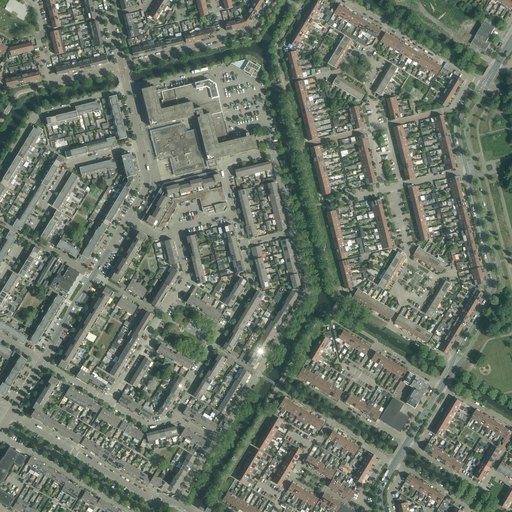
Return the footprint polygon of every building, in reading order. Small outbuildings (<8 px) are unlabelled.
[(406,0),(404,3),(460,37),(465,28),(419,0),(406,0)] [(504,0),(502,4),(500,7),(505,10),(506,7),(510,0),(504,0)] [(158,2),(156,5),(154,4),(153,5),(155,7),(155,6),(162,10),(165,5),(158,1),(158,2)] [(260,6),(253,2),(251,1),(248,6),(257,11),(260,6)] [(206,5),(208,4),(208,2),(205,3),(205,4),(198,5),(199,11),(207,9),(206,8),(206,5)] [(322,7),(314,2),(311,6),(319,11),(322,7)] [(339,5),(334,13),(339,16),(344,8),(339,5)] [(153,10),(151,8),(150,10),(152,12),(152,11),(159,15),(162,10),(155,6),(155,7),(153,10)] [(257,11),(248,6),(245,11),(247,12),(254,16),(257,11)] [(319,11),(311,6),(308,11),(317,16),(319,11)] [(207,10),(210,10),(209,8),(206,8),(207,9),(199,11),(201,17),(208,15),(207,10)] [(342,18),(343,19),(348,11),(344,8),(339,16),(342,18)] [(152,12),(150,15),(148,13),(146,14),(147,18),(149,17),(149,16),(156,20),(159,15),(152,11),(152,12)] [(317,16),(308,11),(306,15),(314,20),(313,21),(315,23),(316,21),(314,19),(317,16)] [(343,22),(343,21),(347,24),(353,14),(348,11),(343,19),(342,18),(341,20),(343,22)] [(86,20),(96,18),(95,12),(87,14),(85,15),(86,20)] [(247,12),(243,19),(248,26),(254,16),(247,12)] [(350,26),(352,24),(353,25),(358,16),(353,14),(347,24),(346,25),(350,27),(350,26)] [(314,20),(306,15),(303,20),(311,25),(313,21),(314,20)] [(352,27),(354,25),(357,27),(362,19),(358,16),(353,25),(352,24),(350,26),(352,27)] [(471,44),(477,47),(485,52),(490,43),(491,44),(496,35),(492,33),(497,25),(486,18),(471,44)] [(236,21),(238,28),(248,26),(243,19),(236,21)] [(361,30),(362,30),(367,22),(362,19),(357,27),(361,30)] [(53,28),(63,26),(62,20),(59,21),(52,23),(53,28)] [(311,25),(303,20),(300,25),(308,30),(308,31),(310,32),(311,30),(309,29),(311,25)] [(362,33),(361,33),(365,36),(367,33),(371,25),(367,22),(362,30),(361,30),(360,32),(362,33)] [(308,30),(300,25),(297,29),(305,34),(308,31),(308,30)] [(376,28),(371,25),(367,33),(370,35),(371,36),(376,28)] [(214,26),(206,28),(206,30),(207,30),(208,38),(214,36),(213,33),(216,32),(214,26)] [(371,38),(372,36),(376,39),(381,31),(376,28),(371,36),(370,35),(369,37),(371,38)] [(305,34),(297,29),(294,34),(303,39),(302,40),(304,41),(305,39),(303,38),(305,34)] [(61,30),(50,33),(52,38),(62,36),(61,30)] [(184,34),(186,43),(192,42),(190,32),(184,34)] [(380,41),(384,44),(385,44),(390,36),(385,33),(380,41)] [(303,39),(294,34),(292,39),(300,44),(302,40),(303,39)] [(353,41),(344,36),(341,41),(350,46),(353,41)] [(390,47),(395,39),(390,36),(385,44),(384,44),(383,46),(385,47),(386,45),(390,47)] [(93,46),(102,44),(101,38),(93,40),(91,40),(93,46)] [(289,44),(292,46),(291,49),(293,49),(294,47),(297,48),(300,44),(292,39),(289,44)] [(394,50),(399,42),(395,39),(390,47),(393,49),(394,50)] [(63,41),(53,44),(54,49),(65,47),(63,41)] [(339,45),(347,50),(350,46),(341,41),(339,45)] [(399,53),(404,44),(399,42),(394,50),(393,49),(392,51),(394,53),(395,50),(399,53)] [(404,55),(409,47),(404,44),(399,53),(403,55),(404,55)] [(336,50),(344,55),(347,50),(339,45),(336,50)] [(9,48),(11,54),(9,54),(10,59),(18,57),(17,54),(15,47),(9,48)] [(56,55),(66,53),(65,47),(54,49),(56,55)] [(408,58),(413,50),(409,47),(404,55),(403,55),(401,57),(403,58),(405,56),(408,58)] [(291,49),(291,52),(288,53),(287,53),(288,59),(298,56),(296,51),(294,52),(293,49),(291,49)] [(344,55),(336,50),(333,54),(341,59),(344,55)] [(413,61),(418,53),(413,50),(408,58),(412,61),(413,61)] [(418,64),(423,56),(418,53),(413,61),(412,61),(411,63),(413,64),(414,62),(418,64)] [(341,59),(333,54),(330,59),(338,64),(341,59)] [(422,67),(427,58),(423,56),(418,64),(421,66),(422,67)] [(427,69),(432,61),(427,58),(422,67),(421,66),(420,68),(422,69),(423,67),(427,69)] [(327,64),(336,69),(338,64),(330,59),(327,64)] [(261,66),(256,64),(256,66),(254,65),(254,64),(250,62),(246,60),(231,63),(246,72),(248,73),(248,74),(249,74),(251,75),(251,76),(255,78),(257,75),(261,66)] [(431,72),(436,64),(432,61),(427,69),(430,72),(431,72)] [(398,68),(389,63),(386,68),(395,73),(398,68)] [(432,73),(436,75),(441,67),(436,64),(431,72),(430,72),(429,74),(431,75),(432,73)] [(384,72),(392,77),(395,73),(386,68),(384,72)] [(381,77),(389,82),(392,77),(384,72),(381,77)] [(454,74),(451,78),(451,79),(459,84),(462,79),(454,74)] [(337,76),(332,84),(337,87),(342,79),(337,76)] [(389,82),(381,77),(378,82),(386,87),(389,82)] [(448,84),(456,89),(459,84),(451,79),(451,78),(449,77),(448,79),(450,80),(448,84)] [(6,84),(7,87),(13,86),(11,78),(5,80),(6,81),(3,81),(3,85),(6,84)] [(342,90),(347,81),(342,79),(337,87),(342,90)] [(225,125),(222,112),(220,103),(215,84),(208,80),(174,89),(162,92),(164,100),(162,101),(163,104),(160,104),(159,102),(161,102),(160,100),(159,100),(157,94),(160,93),(160,92),(160,91),(159,90),(159,89),(156,90),(155,86),(141,89),(143,94),(150,126),(151,126),(155,125),(155,124),(156,124),(160,124),(161,122),(162,122),(163,123),(163,122),(164,121),(168,120),(169,121),(175,120),(178,119),(183,118),(196,115),(197,115),(198,118),(201,130),(225,125)] [(346,92),(351,84),(347,81),(342,90),(346,92)] [(386,87),(378,82),(375,86),(383,91),(386,87)] [(351,84),(346,92),(351,95),(356,87),(351,84)] [(445,89),(453,93),(456,89),(448,84),(446,88),(445,89)] [(372,91),(380,96),(381,96),(382,97),(385,93),(383,92),(383,91),(375,86),(372,91)] [(442,93),(451,98),(453,93),(445,89),(446,88),(444,86),(442,88),(445,90),(442,93)] [(356,87),(351,95),(356,98),(361,90),(356,87)] [(360,101),(365,93),(361,90),(356,98),(360,101)] [(440,98),(448,103),(451,98),(442,93),(440,97),(440,98)] [(118,140),(127,138),(116,96),(107,98),(118,140)] [(439,99),(437,103),(445,108),(448,103),(440,98),(440,97),(438,96),(437,98),(439,99)] [(99,111),(102,110),(99,101),(98,101),(98,100),(94,101),(95,102),(91,103),(93,112),(95,111),(96,113),(99,112),(99,111)] [(347,120),(350,119),(360,117),(358,112),(349,114),(349,113),(346,114),(347,116),(346,116),(347,120)] [(181,127),(181,125),(176,127),(175,127),(173,128),(171,128),(164,130),(163,131),(160,131),(159,131),(154,132),(153,135),(154,141),(154,142),(156,148),(157,154),(159,159),(160,160),(171,157),(173,163),(172,163),(173,163),(176,176),(204,169),(202,161),(201,160),(200,157),(200,156),(199,155),(199,153),(199,151),(199,150),(199,149),(198,150),(197,148),(196,147),(197,146),(197,145),(198,145),(197,144),(197,141),(196,141),(196,138),(195,138),(194,132),(185,134),(183,127),(182,127),(181,127)] [(40,135),(41,136),(43,134),(42,133),(43,130),(35,126),(35,127),(34,126),(32,129),(33,130),(31,133),(39,137),(40,135)] [(228,137),(226,127),(202,133),(204,144),(205,144),(205,145),(205,146),(206,149),(207,157),(209,157),(209,160),(208,161),(210,167),(216,166),(215,160),(257,149),(254,135),(252,136),(252,134),(250,135),(250,136),(249,136),(248,134),(249,134),(248,133),(246,134),(246,135),(246,137),(223,143),(223,140),(226,139),(225,137),(228,137)] [(28,137),(36,142),(39,137),(31,133),(28,137)] [(116,146),(117,146),(115,137),(112,138),(112,136),(108,137),(109,139),(107,139),(109,148),(112,147),(113,148),(116,147),(116,146)] [(25,142),(33,147),(36,142),(28,137),(25,142)] [(23,147),(30,151),(33,147),(25,142),(23,147)] [(20,151),(27,156),(30,151),(23,147),(20,151)] [(17,156),(25,161),(27,156),(20,151),(17,156)] [(63,162),(62,162),(64,159),(54,153),(51,157),(53,159),(62,164),(63,162)] [(136,176),(136,175),(136,172),(137,172),(136,169),(135,170),(133,160),(134,159),(133,157),(132,157),(131,154),(122,156),(127,177),(136,175),(136,176)] [(25,161),(17,156),(15,159),(15,158),(13,160),(22,165),(24,166),(26,162),(25,161)] [(114,159),(113,160),(113,158),(109,159),(110,161),(106,162),(108,170),(110,170),(111,171),(114,171),(114,169),(116,168),(114,159)] [(60,166),(61,166),(62,164),(53,159),(51,164),(58,168),(60,166)] [(12,162),(13,163),(11,165),(19,170),(22,165),(13,160),(12,162)] [(272,170),(270,162),(264,163),(266,172),(272,170)] [(57,171),(58,168),(51,164),(48,168),(56,173),(57,171)] [(10,168),(9,167),(8,169),(16,174),(19,170),(11,165),(10,168)] [(247,167),(249,178),(255,177),(254,175),(252,166),(247,167)] [(241,169),(243,178),(244,180),(249,179),(249,178),(247,167),(241,169)] [(54,175),(55,175),(56,173),(48,168),(45,173),(53,178),(54,175)] [(7,171),(7,172),(6,174),(13,179),(16,174),(8,169),(7,171)] [(235,170),(237,179),(243,178),(241,169),(235,170)] [(153,225),(156,227),(159,229),(161,230),(165,233),(167,229),(164,228),(168,222),(170,224),(172,220),(170,219),(173,214),(175,215),(178,212),(175,210),(177,206),(177,204),(181,203),(181,206),(185,205),(185,202),(192,200),(193,203),(197,202),(196,199),(200,198),(203,212),(208,216),(208,215),(213,214),(214,214),(218,213),(219,213),(224,212),(227,206),(226,203),(225,198),(224,194),(223,190),(222,186),(221,182),(219,172),(164,185),(143,221),(152,227),(153,225)] [(52,181),(51,180),(53,178),(45,173),(42,178),(51,183),(52,181)] [(80,178),(72,173),(69,178),(77,183),(80,178)] [(4,177),(3,177),(2,179),(11,184),(13,179),(6,174),(4,177)] [(127,177),(124,178),(123,179),(133,185),(137,179),(136,176),(136,175),(127,177)] [(49,184),(49,185),(51,183),(42,178),(39,182),(47,187),(49,184)] [(67,183),(74,187),(77,183),(69,178),(67,183)] [(1,181),(2,181),(0,184),(8,188),(11,184),(2,179),(1,181)] [(122,181),(124,182),(123,185),(130,190),(133,185),(123,179),(122,181)] [(47,187),(39,182),(37,187),(44,191),(47,187)] [(276,184),(275,184),(275,182),(267,184),(269,190),(277,188),(276,184)] [(64,187),(71,192),(74,187),(67,183),(64,187)] [(129,193),(129,192),(130,190),(123,185),(120,190),(128,195),(129,193)] [(44,191),(37,187),(34,191),(42,196),(44,191)] [(71,192),(64,187),(61,192),(69,197),(71,192)] [(245,189),(237,191),(238,193),(237,194),(238,198),(247,195),(245,189)] [(126,196),(127,197),(128,195),(120,190),(117,194),(125,199),(126,196)] [(42,196),(34,191),(31,196),(39,201),(42,196)] [(69,197),(61,192),(58,197),(66,201),(69,197)] [(279,193),(278,194),(270,196),(269,196),(271,202),(280,200),(279,193)] [(124,202),(123,202),(125,199),(117,194),(116,195),(114,199),(123,204),(124,202)] [(28,201),(36,205),(39,201),(31,196),(28,201)] [(66,201),(58,197),(55,201),(63,206),(66,201)] [(452,206),(455,205),(464,203),(463,197),(453,200),(453,199),(451,199),(451,201),(451,202),(452,206)] [(22,199),(21,202),(25,204),(26,204),(25,205),(33,210),(36,205),(28,201),(27,203),(26,203),(27,202),(22,199)] [(121,205),(121,206),(123,204),(114,199),(111,204),(119,208),(121,205)] [(272,208),(282,205),(280,200),(271,202),(272,208)] [(52,206),(60,211),(63,206),(55,201),(52,206)] [(118,211),(117,211),(119,208),(111,204),(109,208),(117,213),(118,211)] [(23,210),(30,215),(33,210),(25,205),(23,210)] [(274,214),(283,211),(282,205),(272,208),(274,214)] [(115,215),(116,215),(117,213),(109,208),(106,213),(113,217),(115,215)] [(336,210),(326,213),(328,218),(337,216),(340,215),(338,208),(335,209),(336,210)] [(30,215),(23,210),(20,215),(28,219),(30,215)] [(65,215),(57,210),(55,213),(53,215),(62,220),(65,215)] [(283,211),(274,214),(275,219),(284,217),(283,211)] [(113,220),(112,220),(113,217),(106,213),(103,217),(111,222),(113,220)] [(17,219),(25,224),(28,219),(20,215),(17,219)] [(52,217),(53,217),(51,220),(59,224),(62,220),(53,215),(52,217)] [(109,224),(110,224),(111,222),(103,217),(100,222),(108,227),(109,224)] [(284,217),(275,219),(276,225),(286,223),(284,217)] [(16,221),(14,220),(13,223),(14,224),(13,227),(20,231),(21,230),(22,231),(24,228),(23,227),(25,224),(17,219),(16,221)] [(50,222),(49,222),(48,224),(56,229),(59,224),(51,220),(50,222)] [(105,232),(106,232),(107,230),(106,229),(108,227),(100,222),(97,226),(97,227),(105,231),(105,232)] [(278,231),(287,229),(286,223),(276,225),(278,231)] [(47,226),(46,229),(53,234),(56,229),(48,224),(47,226)] [(246,226),(245,226),(247,232),(256,230),(255,224),(254,224),(254,225),(246,226)] [(232,227),(232,225),(224,227),(225,230),(221,231),(222,234),(225,233),(234,231),(233,227),(232,227)] [(97,226),(80,254),(88,259),(105,232),(105,231),(97,227),(97,226)] [(44,232),(43,231),(42,233),(51,238),(53,234),(46,229),(44,232)] [(248,239),(258,236),(256,230),(247,232),(248,239)] [(16,240),(18,237),(17,237),(18,236),(10,231),(8,233),(7,232),(5,235),(7,236),(6,238),(13,243),(15,240),(16,240)] [(432,234),(434,234),(434,231),(431,232),(432,234),(429,235),(429,234),(420,236),(421,241),(433,238),(432,234)] [(147,237),(139,232),(136,237),(133,241),(126,254),(125,254),(123,258),(116,270),(116,269),(114,273),(114,274),(111,279),(119,284),(120,282),(132,263),(130,262),(133,257),(135,258),(141,247),(140,246),(143,242),(144,243),(147,237)] [(41,235),(42,235),(40,238),(48,243),(51,238),(42,233),(41,235)] [(202,259),(196,237),(196,235),(186,237),(188,243),(190,255),(191,255),(192,261),(200,259),(202,259)] [(3,243),(10,247),(13,243),(6,238),(3,243)] [(80,250),(62,238),(57,246),(76,258),(80,250)] [(290,238),(280,241),(282,247),(291,245),(290,238)] [(346,242),(349,242),(348,240),(346,240),(346,243),(344,243),(343,242),(334,244),(335,250),(345,247),(348,247),(346,242)] [(10,247),(3,243),(0,247),(8,252),(10,247)] [(283,253),(293,250),(291,245),(282,247),(283,253)] [(43,251),(35,246),(34,249),(33,249),(32,251),(40,256),(43,251)] [(260,246),(251,248),(252,254),(262,252),(260,246)] [(418,247),(413,256),(418,258),(423,250),(418,247)] [(285,259),(294,256),(293,250),(283,253),(285,259)] [(422,261),(427,253),(423,250),(418,258),(422,261)] [(30,252),(31,253),(30,256),(37,260),(40,256),(32,251),(30,252)] [(254,260),(255,260),(254,260),(262,258),(263,258),(262,252),(252,254),(254,260)] [(406,257),(398,252),(395,257),(403,262),(406,257)] [(427,264),(432,256),(427,253),(422,261),(427,264)] [(28,258),(27,258),(26,260),(34,265),(37,260),(30,256),(28,258)] [(51,256),(36,282),(46,288),(48,285),(63,295),(65,292),(67,294),(80,273),(69,267),(69,268),(67,267),(67,269),(55,262),(57,259),(51,256)] [(294,256),(285,259),(286,264),(296,262),(294,256)] [(432,256),(427,264),(432,267),(436,259),(432,256)] [(170,265),(178,263),(177,261),(178,261),(177,257),(169,259),(170,265)] [(392,262),(400,267),(403,262),(395,257),(392,262)] [(436,259),(432,267),(436,270),(441,261),(436,259)] [(25,262),(26,262),(24,265),(32,269),(34,265),(26,260),(25,262)] [(441,273),(444,268),(446,267),(447,265),(441,261),(436,270),(441,273)] [(296,262),(286,264),(287,270),(297,268),(296,262)] [(389,266),(397,271),(400,267),(392,262),(389,266)] [(22,267),(20,269),(29,274),(32,269),(24,265),(22,267)] [(235,274),(243,272),(243,270),(244,269),(243,266),(234,268),(235,274)] [(397,271),(389,266),(386,271),(395,276),(397,271)] [(180,272),(173,268),(170,273),(177,278),(180,272)] [(289,276),(290,276),(298,274),(297,268),(287,270),(289,276)] [(19,271),(20,271),(18,274),(26,279),(29,274),(20,269),(19,271)] [(395,276),(386,271),(384,276),(392,281),(395,276)] [(21,277),(13,273),(10,277),(18,282),(21,277)] [(176,280),(176,279),(177,278),(170,273),(167,278),(174,283),(176,280)] [(196,282),(197,282),(198,284),(206,282),(204,276),(195,278),(196,282)] [(392,281),(384,276),(381,280),(389,285),(392,281)] [(7,282),(15,287),(18,282),(10,277),(7,282)] [(246,281),(239,277),(236,282),(243,287),(246,281)] [(172,286),(172,287),(174,283),(167,278),(164,283),(164,284),(170,288),(172,286)] [(475,286),(477,285),(478,288),(480,289),(479,285),(484,284),(483,278),(473,280),(475,286)] [(132,280),(127,289),(132,292),(137,283),(132,280)] [(293,288),(300,286),(300,284),(301,283),(300,280),(291,282),(293,288)] [(378,285),(386,290),(389,285),(381,280),(378,285)] [(451,284),(447,282),(443,280),(440,284),(448,289),(451,284)] [(352,287),(354,287),(353,281),(344,283),(345,289),(349,288),(350,291),(352,291),(353,290),(352,289),(352,287)] [(5,287),(12,291),(15,287),(7,282),(5,287)] [(243,289),(242,288),(243,287),(236,282),(233,288),(241,292),(243,289)] [(137,283),(132,292),(137,295),(142,287),(137,283)] [(162,283),(151,302),(150,304),(158,309),(161,303),(168,293),(167,293),(170,288),(164,284),(164,283),(162,283)] [(437,289),(445,294),(448,289),(440,284),(437,289)] [(2,291),(10,296),(12,291),(5,287),(2,291)] [(101,313),(113,294),(114,292),(106,287),(102,293),(100,297),(92,309),(90,313),(84,324),(83,324),(81,328),(74,339),(72,343),(64,356),(61,360),(62,360),(58,365),(67,370),(70,365),(69,364),(71,359),(73,360),(79,349),(78,348),(81,344),(82,345),(89,334),(87,333),(90,328),(92,329),(98,318),(97,317),(100,313),(101,313)] [(142,298),(148,290),(142,287),(137,295),(142,298)] [(238,295),(239,296),(241,292),(233,288),(230,293),(237,297),(238,295)] [(478,288),(477,290),(475,289),(472,294),(480,298),(483,294),(479,291),(480,289),(478,288)] [(358,289),(356,292),(353,290),(352,291),(355,294),(353,297),(358,300),(362,292),(358,289)] [(434,294),(442,299),(445,294),(437,289),(434,294)] [(264,295),(257,290),(254,296),(261,300),(264,295)] [(298,297),(297,297),(299,295),(292,290),(288,296),(296,300),(298,297)] [(0,294),(0,293),(0,296),(7,300),(10,296),(2,291),(0,294)] [(362,303),(367,295),(362,292),(358,300),(362,303)] [(237,299),(236,299),(237,297),(230,293),(227,298),(235,302),(237,299)] [(64,302),(62,302),(64,299),(56,294),(28,340),(36,345),(38,342),(39,342),(41,339),(40,339),(44,332),(45,333),(47,330),(46,330),(50,323),(51,324),(52,321),(51,320),(55,314),(56,314),(58,312),(57,311),(61,305),(62,305),(64,302)] [(211,308),(212,307),(193,295),(191,294),(186,302),(191,305),(191,306),(202,312),(207,315),(211,308)] [(442,299),(434,294),(431,298),(440,303),(442,299)] [(472,294),(469,297),(469,298),(477,303),(480,298),(472,294)] [(367,306),(372,298),(367,295),(362,303),(367,306)] [(253,298),(252,297),(250,301),(258,305),(261,300),(254,296),(253,298)] [(293,303),(294,304),(296,300),(288,296),(285,301),(292,305),(293,303)] [(477,303),(469,298),(469,297),(467,296),(466,298),(468,299),(466,303),(474,308),(477,303)] [(121,297),(116,305),(122,309),(127,300),(121,297)] [(224,303),(230,307),(232,305),(232,306),(235,302),(227,298),(224,303)] [(371,309),(376,300),(372,298),(367,306),(371,309)] [(440,303),(431,298),(429,303),(437,308),(440,303)] [(127,312),(132,303),(127,300),(122,309),(127,312)] [(376,300),(371,309),(376,311),(381,303),(376,300)] [(248,304),(249,304),(248,306),(254,310),(258,305),(250,301),(248,304)] [(292,307),(291,307),(292,305),(285,301),(282,306),(290,311),(292,307)] [(132,315),(137,307),(132,303),(127,312),(132,315)] [(381,303),(376,311),(381,314),(386,306),(381,303)] [(437,308),(429,303),(426,307),(434,312),(437,308)] [(466,303),(464,306),(463,307),(471,312),(474,308),(466,303)] [(471,312),(463,307),(464,306),(462,305),(461,307),(463,308),(460,312),(469,317),(471,312)] [(247,308),(246,307),(244,311),(251,315),(254,310),(248,306),(247,308)] [(287,314),(288,314),(290,311),(282,306),(279,311),(286,315),(287,314)] [(386,306),(381,314),(385,317),(390,309),(386,306)] [(423,312),(431,317),(434,312),(426,307),(423,312)] [(209,316),(208,317),(212,319),(216,311),(211,308),(207,315),(209,316)] [(390,320),(395,312),(390,309),(385,317),(390,320)] [(154,315),(145,310),(144,312),(133,331),(134,332),(141,336),(144,331),(148,326),(154,315)] [(215,321),(216,320),(217,321),(222,314),(216,311),(212,319),(215,321)] [(242,314),(242,315),(241,316),(248,321),(251,315),(244,311),(242,314)] [(286,318),(285,317),(286,315),(279,311),(276,316),(284,321),(286,318)] [(469,317),(460,312),(458,316),(458,317),(466,322),(469,317)] [(399,314),(394,323),(399,326),(404,317),(399,314)] [(466,322),(458,317),(458,316),(456,314),(455,316),(457,318),(455,321),(463,326),(466,322)] [(240,318),(238,321),(245,326),(248,321),(241,316),(240,318)] [(281,324),(282,324),(284,321),(276,316),(273,321),(273,322),(280,326),(281,324)] [(8,336),(11,338),(11,336),(18,340),(17,341),(20,343),(20,342),(24,344),(28,336),(0,319),(0,318),(0,317),(0,331),(1,332),(2,331),(8,335),(8,336)] [(404,328),(409,320),(404,317),(399,326),(404,328)] [(273,321),(271,320),(268,326),(277,331),(280,326),(273,322),(273,321)] [(408,331),(413,323),(409,320),(404,328),(408,331)] [(235,324),(236,325),(235,327),(242,331),(245,326),(238,321),(235,324)] [(455,321),(453,325),(452,326),(460,331),(463,326),(455,321)] [(413,323),(408,331),(413,334),(418,326),(413,323)] [(460,331),(452,326),(453,325),(450,324),(449,326),(451,327),(449,331),(457,336),(460,331)] [(265,331),(273,336),(277,331),(268,326),(265,331)] [(418,326),(413,334),(418,337),(423,329),(418,326)] [(226,342),(223,348),(231,353),(232,351),(244,332),(242,331),(235,327),(232,332),(226,342)] [(339,329),(337,329),(337,330),(333,331),(335,339),(338,338),(343,331),(342,330),(339,329)] [(423,329),(418,337),(422,340),(427,331),(423,329)] [(262,336),(270,341),(273,336),(265,331),(262,336)] [(323,335),(322,335),(322,336),(330,341),(333,340),(331,331),(327,332),(326,332),(324,332),(323,335)] [(343,341),(348,333),(343,331),(338,338),(343,341)] [(427,342),(432,334),(427,331),(422,340),(427,342)] [(449,331),(447,334),(446,335),(455,340),(457,336),(449,331)] [(141,339),(140,338),(141,336),(134,332),(131,337),(139,342),(141,339)] [(347,344),(352,336),(348,333),(343,341),(347,344)] [(455,340),(446,335),(447,334),(445,333),(444,335),(446,336),(444,340),(452,345),(455,340)] [(270,341),(262,336),(259,341),(267,346),(270,341)] [(330,341),(322,336),(319,340),(327,345),(330,341)] [(348,348),(348,349),(349,350),(351,347),(356,339),(352,336),(347,344),(345,347),(348,348)] [(136,345),(137,345),(139,342),(131,337),(128,343),(135,347),(136,345)] [(353,349),(353,348),(356,349),(361,341),(356,339),(351,347),(353,349)] [(317,345),(325,349),(327,345),(319,340),(317,345)] [(452,345),(444,340),(441,343),(441,344),(449,349),(452,345)] [(114,341),(111,346),(117,349),(120,344),(114,341)] [(267,346),(259,341),(256,346),(264,351),(267,346)] [(361,341),(356,349),(360,352),(365,344),(361,341)] [(440,345),(438,349),(446,354),(449,349),(441,344),(441,343),(439,342),(438,344),(440,345)] [(135,349),(134,348),(135,347),(128,343),(125,348),(133,352),(135,349)] [(161,343),(156,352),(158,353),(177,365),(178,363),(182,356),(177,353),(167,346),(167,347),(161,343)] [(360,352),(365,355),(370,347),(365,344),(360,352)] [(325,349),(317,345),(314,349),(322,354),(325,349)] [(252,352),(253,352),(260,356),(261,357),(264,351),(256,346),(252,352)] [(130,355),(131,356),(133,352),(125,348),(122,353),(129,357),(130,355)] [(8,360),(12,352),(7,349),(3,357),(8,360)] [(322,354),(314,349),(312,353),(320,358),(322,354)] [(259,358),(260,356),(253,352),(250,357),(258,362),(260,358),(259,358)] [(376,352),(371,360),(376,363),(380,355),(376,352)] [(128,359),(129,357),(122,353),(119,358),(126,363),(128,359)] [(309,358),(317,363),(320,358),(312,353),(309,358)] [(0,387),(0,394),(5,397),(7,395),(8,396),(9,393),(8,392),(11,388),(13,384),(14,385),(15,382),(14,382),(18,375),(19,376),(21,373),(20,372),(24,365),(25,366),(26,364),(25,363),(27,360),(19,355),(0,387)] [(212,380),(214,381),(226,361),(227,360),(218,355),(215,360),(209,370),(206,375),(213,379),(212,380)] [(380,355),(376,363),(380,365),(385,357),(380,355)] [(184,356),(184,357),(182,356),(178,363),(183,366),(188,358),(184,356)] [(152,361),(145,357),(142,363),(148,367),(152,361)] [(247,363),(254,367),(255,365),(256,365),(258,362),(250,357),(247,363)] [(385,357),(380,365),(384,368),(389,360),(385,357)] [(124,366),(126,363),(119,358),(116,363),(122,367),(124,366)] [(188,369),(193,362),(191,361),(191,360),(188,358),(183,366),(188,369)] [(387,370),(386,371),(388,372),(393,363),(389,360),(384,368),(387,370)] [(122,369),(121,369),(122,367),(116,363),(112,368),(120,373),(122,369)] [(140,364),(138,367),(145,372),(148,367),(142,363),(140,364)] [(390,373),(390,372),(393,373),(398,365),(393,363),(388,372),(390,373)] [(395,375),(395,376),(397,377),(402,368),(398,365),(393,373),(395,375)] [(136,371),(135,373),(142,377),(145,372),(138,367),(136,371)] [(109,374),(116,378),(117,376),(118,376),(120,373),(112,368),(109,374)] [(303,368),(298,375),(302,378),(307,370),(303,368)] [(399,378),(399,377),(402,379),(407,371),(402,368),(397,377),(399,378)] [(78,377),(78,378),(81,380),(86,373),(80,369),(76,376),(78,377)] [(249,376),(249,375),(250,373),(243,369),(240,375),(247,379),(249,376)] [(307,370),(302,378),(307,381),(312,373),(307,370)] [(409,372),(403,382),(413,388),(406,400),(407,401),(406,403),(415,409),(422,396),(423,396),(424,393),(428,387),(427,383),(409,372)] [(85,382),(87,383),(91,376),(86,373),(81,380),(85,382)] [(134,375),(133,374),(131,378),(139,382),(142,377),(135,373),(134,375)] [(312,373),(307,381),(311,384),(316,376),(312,373)] [(205,377),(204,377),(202,380),(210,385),(212,380),(213,379),(206,375),(205,377)] [(243,384),(244,384),(244,382),(245,383),(247,379),(240,375),(237,380),(243,384)] [(42,422),(53,429),(53,430),(57,432),(67,438),(71,441),(71,440),(78,444),(83,436),(77,433),(76,434),(72,431),(73,430),(62,423),(61,425),(56,422),(57,420),(52,417),(51,419),(40,412),(49,397),(50,397),(54,392),(52,391),(55,386),(57,387),(60,382),(52,376),(48,382),(46,386),(39,397),(36,402),(36,403),(33,408),(35,409),(31,416),(36,419),(36,420),(41,423),(42,422)] [(89,384),(88,384),(92,386),(96,379),(91,376),(87,383),(89,384)] [(186,383),(185,382),(186,380),(180,376),(176,382),(184,386),(186,383)] [(316,376),(311,384),(316,386),(321,378),(316,376)] [(129,381),(130,381),(129,383),(136,388),(139,382),(131,378),(129,381)] [(321,378),(316,386),(320,389),(325,381),(321,378)] [(95,388),(97,389),(101,382),(96,379),(92,386),(95,388)] [(237,380),(236,379),(233,385),(241,390),(244,384),(243,384),(237,380)] [(200,383),(201,384),(200,386),(206,390),(210,385),(202,380),(200,383)] [(325,381),(320,389),(324,392),(329,384),(325,381)] [(102,392),(107,385),(101,382),(97,389),(102,392)] [(181,389),(182,390),(184,386),(176,382),(173,387),(180,391),(181,389)] [(329,384),(324,392),(329,394),(334,386),(329,384)] [(230,390),(238,395),(241,390),(233,385),(230,390)] [(334,386),(329,394),(333,397),(338,389),(335,387),(336,386),(334,385),(334,386)] [(199,387),(198,387),(196,390),(203,395),(206,390),(200,386),(199,387)] [(70,387),(64,397),(69,400),(75,391),(70,387)] [(180,393),(179,393),(180,391),(173,387),(170,392),(178,396),(180,393)] [(338,400),(343,392),(338,389),(333,397),(338,400)] [(194,394),(193,396),(200,400),(203,395),(196,390),(194,394)] [(226,395),(235,400),(238,395),(230,390),(226,395)] [(75,391),(69,400),(74,403),(80,394),(75,391)] [(175,399),(176,400),(178,396),(170,392),(167,397),(174,401),(175,399)] [(80,394),(74,403),(80,406),(81,404),(85,397),(80,394)] [(351,394),(346,402),(350,404),(355,396),(351,394)] [(118,401),(120,403),(123,405),(128,398),(122,395),(118,401)] [(235,400),(226,395),(223,400),(232,405),(235,400)] [(355,396),(350,404),(355,407),(360,399),(355,396)] [(85,397),(81,404),(86,407),(90,400),(85,397)] [(174,403),(173,403),(174,401),(167,397),(164,402),(171,407),(174,403)] [(126,408),(127,407),(129,408),(133,401),(128,398),(123,405),(126,408)] [(284,398),(279,406),(284,409),(289,401),(284,398)] [(399,411),(403,404),(393,398),(388,405),(394,408),(389,416),(394,419),(399,411)] [(463,403),(455,398),(452,402),(460,407),(463,403)] [(360,399),(355,407),(359,410),(364,402),(360,399)] [(90,400),(86,407),(91,410),(96,403),(90,400)] [(232,405),(223,400),(220,405),(229,410),(232,405)] [(130,409),(130,410),(133,412),(138,404),(133,401),(129,408),(130,409)] [(289,401),(284,409),(288,412),(293,404),(289,401)] [(368,404),(363,412),(368,415),(373,407),(375,404),(370,401),(369,403),(368,404)] [(169,410),(171,407),(164,402),(161,407),(168,411),(169,410)] [(364,402),(359,410),(363,412),(368,404),(364,402)] [(449,407),(458,411),(460,407),(452,402),(449,407)] [(97,413),(101,406),(96,403),(91,410),(97,413)] [(137,414),(137,413),(139,414),(143,407),(138,404),(133,412),(137,414)] [(293,404),(288,412),(293,414),(298,406),(293,404)] [(217,410),(225,416),(229,410),(220,405),(217,410)] [(394,408),(388,405),(379,420),(385,423),(389,416),(394,408)] [(183,413),(185,414),(184,415),(188,417),(192,410),(187,406),(183,413)] [(298,406),(293,414),(297,417),(302,409),(298,406)] [(141,415),(140,416),(144,418),(148,410),(143,407),(139,414),(141,415)] [(158,413),(164,417),(168,411),(161,407),(158,413)] [(373,407),(368,415),(372,418),(378,409),(376,408),(375,409),(373,407)] [(447,411),(455,416),(458,411),(449,407),(447,411)] [(103,408),(98,417),(103,420),(108,412),(103,408)] [(191,419),(192,419),(193,420),(197,413),(199,411),(193,408),(192,410),(188,417),(191,419)] [(302,409),(297,417),(301,420),(306,412),(302,409)] [(377,420),(382,412),(379,411),(379,410),(378,409),(372,418),(377,420)] [(147,420),(147,419),(149,420),(154,414),(148,410),(144,418),(147,420)] [(481,413),(476,410),(471,418),(476,421),(481,413)] [(409,418),(399,411),(394,419),(405,425),(409,418)] [(444,415),(452,420),(455,416),(447,411),(444,415)] [(108,423),(113,415),(108,412),(103,420),(108,423)] [(306,412),(301,420),(306,422),(311,414),(306,412)] [(195,421),(198,423),(203,416),(197,413),(193,420),(195,421)] [(481,413),(476,421),(480,424),(485,415),(481,413)] [(311,414),(306,422),(310,425),(315,417),(311,414)] [(113,415),(108,423),(113,426),(118,418),(113,415)] [(441,420),(450,425),(452,420),(444,415),(441,420)] [(485,415),(480,424),(485,426),(489,418),(485,415)] [(201,426),(202,425),(204,426),(208,419),(203,416),(198,423),(201,426)] [(275,416),(272,421),(280,425),(283,421),(275,416)] [(389,416),(385,423),(390,426),(394,419),(389,416)] [(315,417),(310,425),(315,427),(319,419),(315,417)] [(119,430),(119,429),(123,422),(124,421),(118,418),(113,426),(119,430)] [(487,428),(486,429),(488,430),(489,429),(494,421),(489,418),(485,426),(487,428)] [(205,427),(205,428),(208,430),(213,422),(208,419),(204,426),(205,427)] [(319,419),(315,427),(319,430),(324,422),(319,419)] [(390,426),(400,432),(405,425),(394,419),(390,426)] [(439,424),(447,429),(450,425),(441,420),(439,424)] [(272,421),(270,425),(278,430),(279,427),(280,428),(281,426),(280,425),(272,421)] [(494,421),(489,429),(493,431),(498,423),(494,421)] [(125,423),(123,422),(119,429),(124,432),(129,424),(125,422),(125,423)] [(212,432),(212,431),(214,432),(218,425),(213,422),(208,430),(212,432)] [(496,433),(495,434),(497,435),(503,426),(498,423),(493,431),(496,433)] [(131,427),(132,426),(129,424),(124,432),(129,435),(133,428),(131,427)] [(446,432),(445,431),(447,429),(439,424),(436,428),(445,434),(446,432)] [(270,425),(267,429),(275,434),(276,435),(277,433),(276,432),(278,430),(270,425)] [(178,436),(176,426),(170,428),(172,438),(178,436)] [(499,436),(499,435),(502,437),(507,429),(503,426),(497,435),(499,436)] [(135,428),(135,429),(133,428),(129,435),(134,438),(139,430),(135,428)] [(172,438),(170,428),(164,429),(166,437),(166,440),(172,438)] [(183,431),(181,434),(180,435),(186,438),(190,432),(185,428),(183,431)] [(433,433),(442,438),(443,435),(444,436),(445,434),(436,428),(433,433)] [(267,429),(264,434),(272,438),(274,436),(275,437),(276,435),(275,434),(267,429)] [(504,438),(504,439),(506,441),(511,431),(507,429),(502,437),(504,438)] [(140,441),(144,434),(142,433),(142,432),(139,430),(134,438),(140,441)] [(332,431),(328,439),(332,442),(337,434),(332,431)] [(146,434),(148,442),(154,440),(152,432),(146,434)] [(191,442),(195,435),(190,432),(186,438),(191,442)] [(264,434),(262,438),(270,443),(271,443),(272,442),(271,441),(272,438),(264,434)] [(337,434),(332,442),(335,443),(334,444),(336,445),(337,444),(341,436),(337,434)] [(196,445),(200,438),(195,435),(191,442),(196,445)] [(336,445),(335,447),(339,449),(341,447),(346,439),(341,436),(337,444),(336,445)] [(85,438),(81,444),(86,448),(90,441),(85,438)] [(202,448),(206,441),(200,438),(196,445),(202,448)] [(262,438),(259,442),(267,447),(270,443),(262,438)] [(346,439),(341,447),(345,449),(350,441),(346,439)] [(88,449),(91,451),(96,444),(90,441),(86,448),(88,449)] [(350,441),(345,449),(350,452),(354,444),(350,441)] [(259,442),(256,447),(264,452),(267,447),(259,442)] [(429,442),(424,451),(429,453),(434,445),(429,442)] [(94,454),(95,453),(97,454),(101,447),(96,444),(91,451),(94,454)] [(354,444),(350,452),(352,454),(354,455),(359,447),(354,444)] [(292,448),(290,451),(298,455),(301,451),(292,445),(291,447),(292,448)] [(434,445),(429,453),(433,456),(438,448),(434,445)] [(489,448),(498,454),(500,450),(492,445),(491,447),(490,447),(489,448)] [(27,458),(10,447),(3,457),(0,461),(0,502),(9,508),(16,498),(0,488),(0,484),(13,463),(21,468),(27,458)] [(98,455),(98,456),(101,458),(106,450),(101,447),(97,454),(98,455)] [(255,448),(253,453),(261,458),(262,455),(263,456),(265,454),(264,453),(255,448)] [(437,459),(442,450),(438,448),(433,456),(437,459)] [(487,453),(495,458),(498,454),(489,448),(487,450),(488,451),(487,453)] [(105,460),(105,459),(107,460),(111,453),(106,450),(101,458),(105,460)] [(442,461),(447,453),(442,450),(437,459),(442,461)] [(287,454),(296,460),(298,455),(290,451),(289,453),(288,453),(287,454)] [(377,456),(367,451),(366,453),(367,454),(366,456),(374,461),(377,456)] [(109,461),(108,462),(112,464),(116,456),(111,453),(107,460),(109,461)] [(196,457),(189,453),(186,459),(193,463),(195,460),(195,459),(196,457)] [(253,453),(250,457),(258,462),(261,458),(253,453)] [(450,454),(449,455),(447,453),(442,461),(446,464),(451,456),(452,455),(450,454)] [(485,456),(484,455),(483,457),(484,458),(492,463),(495,458),(487,453),(485,456)] [(285,459),(293,464),(296,460),(287,454),(286,456),(287,457),(285,459)] [(309,455),(304,463),(308,466),(313,458),(309,455)] [(115,466),(115,465),(117,466),(121,459),(116,456),(112,464),(115,466)] [(364,459),(363,458),(362,460),(371,465),(374,461),(366,456),(364,459)] [(450,467),(455,458),(451,456),(446,464),(450,467)] [(31,457),(26,464),(31,467),(36,460),(31,457)] [(250,457),(247,462),(255,466),(258,462),(250,457)] [(313,458),(308,466),(313,469),(318,461),(313,458)] [(318,461),(313,469),(317,471),(322,463),(324,460),(321,458),(320,461),(318,459),(318,461)] [(455,469),(460,461),(455,458),(450,467),(455,469)] [(492,463),(484,458),(482,462),(490,467),(492,463)] [(119,467),(119,468),(122,470),(127,463),(121,459),(117,466),(119,467)] [(190,466),(191,467),(193,463),(186,459),(183,464),(189,468),(190,466)] [(281,463),(290,469),(293,464),(285,459),(283,462),(282,461),(281,463)] [(31,467),(30,469),(35,472),(40,463),(36,460),(31,467)] [(361,462),(362,462),(360,465),(368,470),(371,465),(362,460),(361,462)] [(459,472),(464,464),(460,461),(455,469),(459,472)] [(482,462),(479,461),(476,465),(479,467),(487,472),(490,467),(482,462)] [(247,462),(245,466),(253,471),(254,471),(255,470),(256,471),(258,468),(255,466),(247,462)] [(326,466),(321,474),(326,476),(331,468),(333,465),(330,463),(331,463),(329,462),(328,462),(327,465),(326,466)] [(502,462),(497,470),(501,473),(506,464),(504,463),(502,462)] [(39,475),(41,473),(45,465),(40,463),(35,472),(39,475)] [(125,472),(126,472),(128,473),(132,466),(127,463),(122,470),(125,472)] [(280,468),(288,473),(290,469),(281,463),(280,465),(281,465),(280,468)] [(322,463),(317,471),(321,474),(326,466),(322,463)] [(189,470),(188,470),(189,468),(183,464),(179,469),(187,473),(189,470)] [(506,475),(511,467),(506,464),(501,473),(506,475)] [(45,465),(41,473),(45,476),(50,468),(45,465)] [(358,469),(366,474),(368,470),(360,465),(358,469)] [(129,474),(132,476),(137,469),(132,466),(128,473),(129,474)] [(245,466),(242,470),(250,475),(253,471),(245,466)] [(487,472),(479,467),(478,468),(476,471),(485,476),(487,472)] [(50,468),(45,476),(50,478),(54,471),(50,468)] [(276,472),(285,477),(288,473),(280,468),(278,471),(277,470),(276,472)] [(331,468),(326,476),(330,479),(335,471),(331,468)] [(136,478),(138,479),(142,472),(137,469),(132,476),(136,478)] [(184,476),(185,477),(187,473),(179,469),(176,474),(183,478),(184,476)] [(358,469),(357,469),(356,470),(357,471),(355,474),(363,478),(366,474),(358,469)] [(242,470),(240,475),(249,480),(250,478),(249,478),(250,475),(242,470)] [(54,471),(50,478),(54,481),(59,474),(54,471)] [(475,473),(474,473),(473,475),(482,480),(485,476),(476,471),(475,473)] [(140,480),(139,481),(142,483),(147,475),(142,472),(138,479),(140,480)] [(275,477),(283,482),(285,477),(276,472),(275,473),(276,474),(275,477)] [(63,477),(59,474),(54,481),(53,484),(57,487),(59,484),(63,477)] [(160,489),(166,492),(167,490),(174,494),(177,489),(181,483),(180,483),(183,478),(176,474),(170,485),(154,476),(152,478),(150,482),(150,483),(155,486),(160,489)] [(352,478),(360,483),(363,478),(355,474),(352,478)] [(148,485),(150,483),(150,482),(152,478),(147,475),(142,483),(146,485),(146,484),(148,485)] [(240,475),(237,479),(245,484),(246,481),(247,482),(249,480),(240,475)] [(410,475),(403,486),(407,488),(409,486),(414,477),(410,475)] [(67,481),(68,479),(63,477),(59,484),(64,487),(67,481)] [(283,482),(275,477),(273,479),(272,479),(271,481),(280,486),(283,482)] [(414,477),(409,486),(413,489),(413,488),(418,480),(414,477)] [(333,479),(328,487),(332,489),(338,480),(336,479),(335,480),(333,479)] [(338,480),(332,489),(337,492),(342,484),(339,482),(340,481),(338,480)] [(418,480),(413,488),(418,491),(423,483),(418,480)] [(67,481),(64,487),(61,491),(66,494),(72,484),(67,481)] [(292,483),(287,491),(292,494),(296,486),(292,483)] [(423,483),(418,491),(422,494),(427,485),(423,483)] [(72,484),(66,494),(70,497),(77,487),(72,484)] [(342,484),(337,492),(341,495),(347,486),(345,484),(344,485),(342,484)] [(427,485),(422,494),(427,496),(432,488),(427,485)] [(296,486),(292,494),(294,495),(294,496),(295,497),(296,496),(301,488),(296,486)] [(347,486),(341,495),(346,497),(350,489),(348,488),(348,487),(347,486)] [(76,500),(77,497),(81,490),(77,487),(70,497),(76,500)] [(301,488),(296,496),(300,499),(305,491),(301,488)] [(432,488),(427,496),(431,499),(436,491),(432,488)] [(350,489),(346,497),(350,500),(356,491),(354,490),(353,491),(350,489)] [(228,491),(223,499),(228,502),(232,494),(233,493),(231,492),(230,493),(228,491)] [(305,491),(300,499),(305,501),(310,493),(305,491)] [(432,501),(433,500),(435,501),(440,493),(436,491),(431,499),(430,500),(432,501)] [(85,492),(81,499),(85,502),(90,495),(85,492)] [(305,501),(304,503),(306,504),(307,503),(309,504),(314,496),(310,493),(305,501)] [(324,493),(319,501),(322,503),(321,504),(323,505),(328,496),(324,493)] [(440,493),(435,501),(440,504),(445,496),(440,493)] [(232,494),(228,502),(232,505),(237,497),(232,494)] [(90,495),(85,502),(90,505),(95,498),(90,495)] [(314,496),(309,504),(312,506),(311,507),(313,508),(319,499),(314,496)] [(328,496),(323,505),(325,506),(325,505),(328,507),(333,499),(328,496)] [(502,500),(510,505),(511,502),(511,500),(505,496),(502,500)] [(237,497),(232,505),(236,507),(242,498),(240,497),(239,498),(237,497)] [(19,498),(13,507),(18,510),(23,501),(19,498)] [(94,510),(96,506),(99,501),(99,500),(95,498),(90,505),(89,507),(94,510)] [(242,498),(236,507),(241,510),(246,502),(243,500),(243,499),(242,498)] [(100,499),(99,500),(99,501),(96,506),(101,509),(105,502),(100,499)] [(333,499),(328,507),(330,508),(330,509),(332,510),(332,509),(337,501),(333,499)] [(500,505),(508,510),(509,507),(510,508),(511,506),(510,505),(502,500),(500,505)] [(20,511),(23,511),(27,506),(28,504),(23,501),(18,510),(20,511)] [(337,501),(332,509),(334,510),(337,511),(341,504),(337,501)] [(105,502),(101,509),(105,511),(110,504),(105,502)] [(246,502),(241,510),(243,511),(245,511),(250,505),(246,502)]
